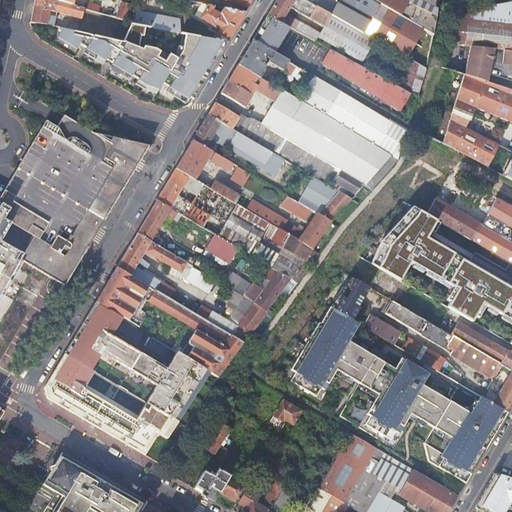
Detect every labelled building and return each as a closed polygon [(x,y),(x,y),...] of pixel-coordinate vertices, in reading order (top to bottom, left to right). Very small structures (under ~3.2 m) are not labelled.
[(53,13),(54,11),(82,19),(85,9),(72,6),(52,0),(35,0),(32,17),(31,21),(44,23),(47,24),(50,13),(53,13)] [(120,0),(114,17),(127,20),(134,0),(52,0),(72,6),(73,0),(120,0)] [(315,42),(318,37),(362,63),(369,50),(374,40),(304,0),(276,0),(267,15),(289,28),(293,30),(298,32),(303,35),(315,42)] [(373,0),(304,0),(374,40),(382,44),(406,58),(426,69),(434,35),(373,0)] [(438,0),(409,0),(408,3),(402,0),(373,0),(434,35),(438,0)] [(511,25),(511,2),(471,14),(470,21),(511,25)] [(87,10),(99,13),(101,6),(89,3),(87,10)] [(214,39),(229,42),(246,13),(224,8),(220,15),(212,11),(215,7),(208,5),(201,18),(214,26),(215,25),(220,28),(214,39)] [(137,9),(132,23),(150,27),(181,33),(181,18),(137,9)] [(511,50),(511,25),(470,21),(471,14),(456,18),(451,44),(470,46),(495,49),(504,50),(511,50)] [(289,28),(267,15),(256,35),(252,40),(274,53),(277,48),(289,28)] [(195,99),(229,42),(214,39),(184,34),(179,57),(177,59),(170,54),(165,62),(157,57),(160,52),(156,49),(146,47),(150,27),(132,23),(124,42),(120,42),(120,41),(60,27),(59,31),(61,31),(58,37),(77,49),(80,44),(87,48),(84,53),(103,64),(106,60),(112,64),(110,68),(129,80),(132,75),(138,78),(136,83),(145,89),(157,93),(163,82),(170,87),(167,92),(186,103),(190,96),(195,99)] [(252,40),(238,65),(260,78),(264,70),(263,57),(264,55),(269,58),(268,62),(289,75),(295,66),(288,61),(274,53),(252,40)] [(382,44),(374,40),(369,50),(377,55),(382,44)] [(487,81),(495,49),(470,46),(465,73),(487,81)] [(409,97),(329,50),(319,68),(399,114),(409,97)] [(511,50),(504,50),(503,64),(511,64),(511,50)] [(426,69),(406,58),(398,86),(417,96),(426,69)] [(228,81),(252,95),(255,90),(275,101),(271,107),(378,171),(391,156),(298,101),(260,78),(238,65),(233,72),(228,81)] [(313,76),(306,72),(303,77),(310,81),(313,76)] [(511,89),(487,81),(465,73),(464,73),(454,108),(472,116),(476,109),(511,123),(511,89)] [(391,156),(398,160),(407,132),(313,76),(310,81),(298,101),(391,156)] [(228,81),(220,94),(244,108),(252,95),(228,81)] [(215,103),(208,115),(232,129),(239,117),(215,103)] [(271,107),(261,123),(331,165),(365,185),(378,171),(271,107)] [(469,121),(472,116),(454,108),(452,113),(469,121)] [(49,116),(45,122),(8,183),(0,196),(0,203),(1,204),(0,205),(0,204),(0,361),(35,301),(49,277),(64,286),(94,235),(137,163),(144,152),(148,146),(93,133),(53,109),(49,116)] [(465,128),(469,121),(452,113),(443,144),(487,168),(498,146),(465,128)] [(239,117),(232,129),(241,134),(249,119),(241,114),(239,117)] [(195,135),(192,140),(205,148),(211,138),(275,176),(285,160),(241,134),(232,129),(208,115),(195,135)] [(285,160),(304,171),(313,176),(340,192),(352,200),(365,185),(331,165),(261,123),(254,119),(249,119),(241,134),(285,160)] [(184,154),(175,169),(194,180),(207,158),(226,170),(228,167),(231,169),(234,164),(205,148),(192,140),(184,154)] [(511,163),(511,153),(505,149),(501,157),(511,163)] [(251,174),(238,167),(231,179),(244,186),(251,174)] [(175,169),(156,200),(180,214),(182,215),(193,222),(238,248),(279,272),(298,283),(321,253),(313,248),(246,210),(236,204),(233,202),(210,188),(194,180),(175,169)] [(317,213),(320,215),(340,192),(313,176),(298,202),(308,208),(312,211),(317,213)] [(215,181),(210,188),(233,202),(238,194),(215,181)] [(466,185),(458,199),(488,215),(495,201),(466,185)] [(352,200),(340,192),(320,215),(332,222),(352,200)] [(298,202),(288,196),(280,205),(306,220),(312,211),(308,208),(298,202)] [(471,241),(480,225),(435,198),(425,214),(471,241)] [(297,227),(287,221),(288,220),(252,199),(246,210),(313,248),(332,222),(320,215),(317,213),(307,228),(299,224),(297,227)] [(156,200),(137,233),(158,245),(161,238),(154,234),(166,214),(176,220),(180,214),(156,200)] [(511,208),(496,200),(495,201),(488,215),(487,216),(511,230),(511,208)] [(436,278),(451,253),(423,238),(434,221),(409,211),(409,206),(377,240),(367,263),(394,280),(395,278),(407,260),(436,278)] [(193,222),(182,215),(176,225),(187,232),(193,222)] [(193,222),(187,232),(184,237),(229,264),(238,248),(193,222)] [(511,243),(480,225),(471,241),(511,265),(511,243)] [(134,238),(117,267),(148,286),(152,288),(170,299),(175,291),(175,290),(156,278),(157,276),(139,265),(138,267),(136,266),(145,251),(179,271),(175,277),(178,279),(180,277),(185,280),(186,278),(209,293),(217,281),(158,245),(137,233),(134,238)] [(499,315),(511,291),(511,290),(457,259),(446,279),(452,282),(449,286),(454,289),(443,307),(468,323),(479,304),(499,315)] [(231,289),(244,298),(254,303),(266,311),(268,312),(279,297),(286,300),(298,283),(279,272),(277,274),(266,266),(259,276),(265,280),(260,288),(230,272),(222,285),(231,289)] [(117,267),(95,303),(122,319),(139,329),(144,319),(145,317),(145,316),(144,315),(143,313),(140,311),(135,309),(148,286),(117,267)] [(367,288),(349,278),(329,306),(352,320),(358,309),(356,308),(367,288)] [(375,284),(371,291),(391,302),(427,323),(438,302),(395,278),(394,280),(387,290),(375,284)] [(148,286),(135,309),(140,311),(146,300),(148,301),(151,296),(148,294),(152,288),(148,286)] [(210,372),(219,377),(243,343),(195,314),(193,313),(175,302),(170,299),(152,288),(148,294),(151,296),(148,301),(195,330),(181,354),(210,372)] [(244,298),(231,289),(225,298),(238,306),(236,311),(244,316),(254,303),(244,298)] [(180,294),(175,291),(170,299),(175,302),(180,294)] [(427,323),(391,302),(383,315),(454,355),(453,357),(485,375),(480,384),(490,392),(497,397),(511,405),(511,404),(511,372),(450,336),(427,323)] [(95,303),(64,354),(91,370),(99,358),(155,391),(147,403),(152,406),(178,421),(210,372),(181,354),(177,352),(151,336),(145,345),(172,361),(167,369),(112,335),(117,327),(139,341),(144,332),(139,329),(122,319),(95,303)] [(195,314),(243,343),(266,311),(254,303),(244,316),(239,323),(236,321),(234,324),(201,305),(195,314)] [(465,483),(507,413),(493,404),(485,400),(480,397),(470,414),(421,386),(427,374),(401,359),(395,369),(383,362),(387,355),(381,351),(372,351),(369,355),(347,342),(358,324),(352,320),(330,307),(326,315),(320,324),(319,323),(291,370),(296,373),(290,381),(316,396),(321,388),(325,390),(336,370),(378,395),(366,414),(370,416),(364,425),(390,440),(395,431),(399,433),(410,414),(451,439),(440,457),(443,458),(438,467),(464,483),(465,483)] [(371,315),(363,327),(392,344),(393,343),(399,332),(371,315)] [(511,354),(457,323),(450,336),(511,372),(511,354)] [(409,338),(402,350),(410,355),(417,343),(409,338)] [(417,343),(410,355),(416,359),(423,346),(417,343)] [(423,346),(416,359),(438,372),(445,359),(423,346)] [(91,370),(64,354),(44,388),(47,399),(100,430),(144,455),(158,433),(167,438),(178,421),(152,406),(149,411),(144,408),(136,421),(82,388),(92,371),(91,370)] [(454,397),(462,400),(464,394),(473,397),(475,390),(458,384),(454,397)] [(487,396),(485,400),(493,404),(497,397),(490,392),(487,396)] [(511,405),(497,397),(493,404),(507,413),(509,409),(510,407),(511,405)] [(286,421),(292,425),(300,412),(282,401),(276,410),(274,409),(272,413),(274,414),(270,421),(278,427),(280,425),(282,427),(286,421)] [(236,420),(240,414),(222,404),(215,414),(222,418),(225,413),(236,420)] [(203,448),(214,455),(230,431),(218,423),(203,448)] [(398,494),(428,511),(448,511),(458,496),(362,440),(349,433),(340,449),(342,450),(319,489),(346,505),(349,507),(357,511),(401,511),(404,508),(378,493),(386,481),(401,490),(398,494)] [(226,450),(220,447),(215,456),(221,460),(226,450)] [(140,511),(147,503),(85,466),(77,462),(70,458),(62,453),(43,484),(56,491),(59,493),(62,495),(52,511),(140,511)] [(193,482),(206,462),(194,454),(181,475),(193,482)] [(193,489),(215,501),(220,493),(233,472),(238,463),(234,461),(226,474),(218,470),(213,478),(211,476),(216,468),(209,464),(193,489)] [(220,493),(234,501),(244,485),(235,480),(238,475),(233,472),(220,493)] [(511,478),(506,477),(494,474),(476,505),(487,511),(503,511),(507,506),(511,508),(511,478)] [(264,501),(272,505),(284,485),(276,480),(264,501)] [(244,511),(267,511),(269,510),(255,502),(261,494),(249,487),(238,503),(248,509),(244,511)] [(342,511),(346,505),(319,489),(317,488),(302,511),(342,511)] [(52,511),(62,495),(59,493),(56,491),(43,511),(52,511)]
